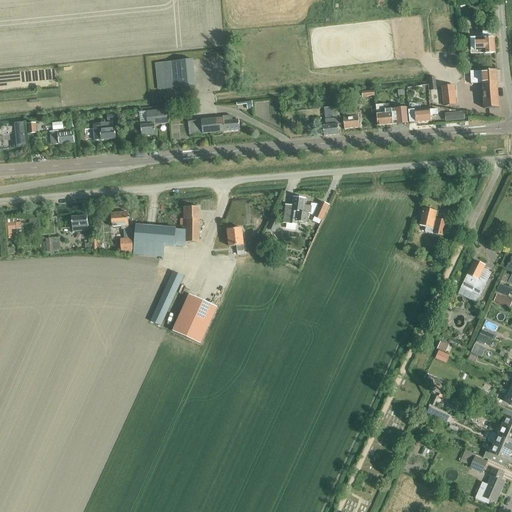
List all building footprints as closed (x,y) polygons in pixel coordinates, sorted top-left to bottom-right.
[(482,37),(469,37),(470,54),(483,53),(483,55),(494,54),(493,38),(492,38),(491,32),(482,32),(482,37)] [(160,64),(163,91),(195,87),(192,60),(160,64)] [(483,109),(497,108),(495,70),(470,72),(470,84),(481,83),(483,109)] [(454,86),(441,87),(443,107),(456,105),(454,86)] [(437,110),(420,111),(420,107),(420,105),(409,103),(409,110),(409,123),(430,121),(430,115),(437,115),(437,110)] [(338,108),(331,108),(324,108),(325,126),(324,126),(325,137),(339,136),(338,125),(341,124),(340,118),(339,118),(338,108)] [(395,112),(393,112),(392,108),(375,110),(377,126),(394,124),(393,121),(396,120),(396,124),(408,123),(406,108),(395,109),(395,112)] [(157,111),(158,124),(169,123),(168,110),(157,111)] [(155,125),(158,124),(157,111),(146,112),(147,125),(141,126),(142,138),(156,136),(155,125)] [(343,113),(345,130),(360,128),(358,112),(343,113)] [(239,120),(231,121),(230,115),(221,116),(221,117),(188,121),(190,136),(240,130),(239,120)] [(73,132),(64,133),(62,122),(52,123),(53,131),(50,132),(51,145),(74,143),(73,132)] [(36,123),(27,124),(28,134),(36,134),(36,123)] [(115,128),(107,129),(106,123),(93,124),(95,142),(116,139),(115,128)] [(286,205),(283,223),(296,225),(297,222),(306,224),(308,214),(310,214),(314,217),(319,205),(311,204),(311,207),(305,206),(306,199),(293,198),(292,206),(286,205)] [(314,217),(322,220),(329,206),(321,202),(319,205),(314,217)] [(426,232),(443,237),(447,221),(436,219),(438,212),(424,208),(419,225),(427,227),(426,232)] [(176,230),(175,247),(185,248),(185,243),(198,244),(200,209),(185,209),(185,220),(182,220),(182,227),(187,227),(187,231),(176,230)] [(126,213),(110,214),(111,227),(117,226),(121,226),(121,230),(124,230),(124,239),(120,239),(121,252),(125,252),(125,255),(132,255),(131,251),(132,251),(131,229),(127,229),(126,213)] [(71,217),(72,232),(88,231),(87,216),(71,217)] [(5,220),(6,239),(12,239),(11,229),(20,228),(19,219),(5,220)] [(267,229),(275,232),(279,223),(272,219),(267,229)] [(175,247),(176,230),(135,227),(133,255),(162,258),(163,246),(175,247)] [(242,230),(236,231),(235,229),(230,230),(230,232),(228,232),(230,248),(237,247),(238,256),(245,255),(242,230)] [(46,252),(58,251),(57,238),(45,239),(46,244),(41,244),(41,250),(46,250),(46,252)] [(430,261),(435,263),(439,253),(435,251),(430,261)] [(472,293),(479,297),(486,282),(479,278),(484,267),(474,261),(460,288),(471,294),(472,293)] [(151,322),(161,326),(184,276),(173,272),(151,322)] [(495,291),(508,297),(511,288),(499,283),(495,291)] [(218,308),(190,295),(173,332),(201,344),(218,308)] [(487,313),(484,322),(494,325),(497,316),(487,313)] [(437,349),(445,353),(449,345),(440,341),(437,349)] [(435,359),(446,363),(449,356),(438,351),(435,359)] [(446,408),(453,411),(455,405),(449,402),(446,408)] [(435,419),(447,423),(450,416),(439,411),(435,419)] [(501,427),(511,432),(511,420),(505,417),(501,427)] [(511,432),(501,427),(497,436),(511,443),(511,432)] [(491,434),(487,443),(492,446),(510,454),(511,448),(511,443),(497,436),(491,434)] [(466,443),(461,455),(470,458),(474,446),(466,443)] [(511,460),(507,459),(510,454),(492,446),(489,455),(485,453),(482,459),(505,469),(508,464),(511,465),(511,460)] [(470,469),(481,474),(486,463),(475,457),(470,469)] [(482,484),(475,499),(488,505),(488,504),(487,504),(489,501),(494,503),(503,483),(500,482),(504,475),(492,469),(488,476),(490,477),(487,485),(486,487),(483,485),(482,484)] [(473,511),(449,503),(446,511),(473,511)]
